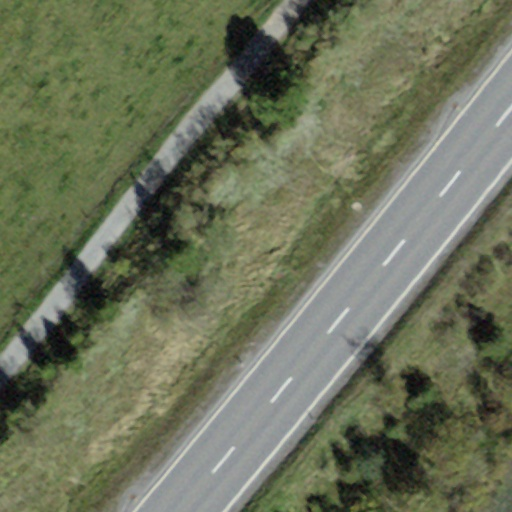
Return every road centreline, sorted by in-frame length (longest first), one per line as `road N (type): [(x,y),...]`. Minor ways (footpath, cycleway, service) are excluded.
road 1 (primary): [(511,106),(181,511)]
road 2 (track): [(0,372),(297,0)]
